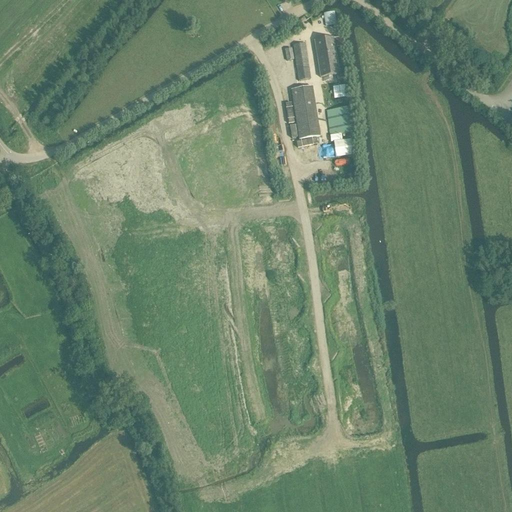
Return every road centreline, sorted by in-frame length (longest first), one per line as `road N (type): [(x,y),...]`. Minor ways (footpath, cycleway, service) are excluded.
road 1 (unclassified): [(320,0),(42,157),(16,161)]
road 2 (unclassified): [(497,112),(356,0)]
road 3 (unknown): [(256,38),(295,176)]
